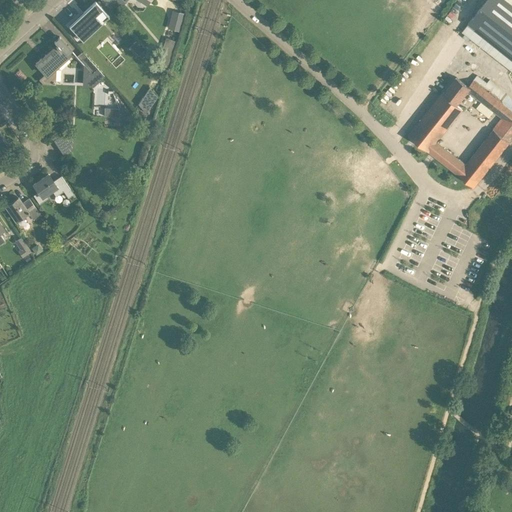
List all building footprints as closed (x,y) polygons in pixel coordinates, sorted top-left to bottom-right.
[(123,0),(125,2),(126,0),(149,0),(151,1),(151,0),(101,0),(106,5),(112,12),(118,7),(111,0),(123,0)] [(511,0),(486,0),(467,24),(467,25),(462,32),(511,71),(511,0)] [(103,22),(100,20),(102,19),(104,21),(109,17),(95,2),(69,26),(82,41),(103,22)] [(178,12),(174,29),(180,31),(184,13),(178,12)] [(55,85),(56,67),(67,56),(68,58),(74,53),(60,37),(53,42),(57,46),(46,56),(45,54),(34,63),(44,74),(38,80),(42,84),(55,85)] [(174,48),(176,40),(168,38),(166,46),(174,48)] [(144,51),(136,41),(129,47),(137,56),(144,51)] [(163,48),(158,62),(168,65),(173,51),(163,48)] [(97,68),(96,69),(81,52),(77,56),(84,64),(82,66),(81,87),(92,88),(102,79),(104,77),(97,68)] [(443,94),(442,93),(408,136),(433,155),(474,187),(511,138),(511,109),(500,100),(505,93),(488,81),(487,83),(477,75),(468,86),(456,77),(443,94)] [(157,97),(149,88),(138,105),(145,114),(157,97)] [(105,107),(105,115),(119,115),(120,107),(105,107)] [(55,141),(64,155),(73,149),(73,138),(67,138),(65,134),(55,141)] [(74,195),(61,177),(53,182),(48,174),(33,185),(38,192),(33,195),(39,204),(48,198),(45,195),(52,190),(56,196),(63,191),(68,199),(74,195)] [(32,219),(40,214),(29,199),(22,204),(18,197),(5,206),(16,221),(22,216),(22,217),(27,214),(27,212),(32,219)] [(20,238),(14,242),(19,250),(17,251),(22,258),(30,252),(20,238)] [(39,246),(37,246),(33,249),(36,254),(42,251),(39,246)]
